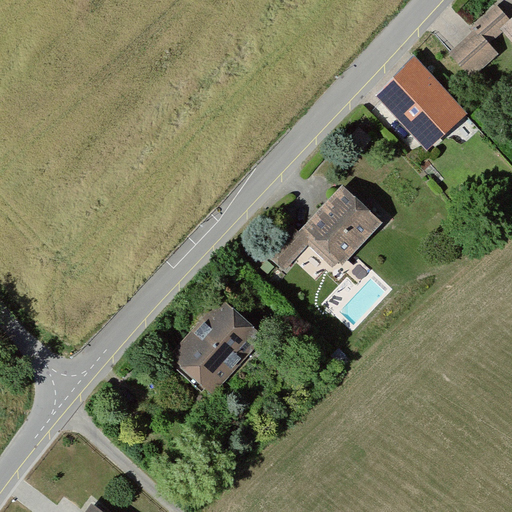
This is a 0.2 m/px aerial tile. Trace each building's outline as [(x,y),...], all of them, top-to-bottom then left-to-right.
[(494,39),(508,26),(492,8),(448,47),(475,77),(505,51),(494,39)] [(472,105),(418,53),(377,95),(431,147),(472,105)] [(350,266),(394,217),(344,171),(274,247),(291,262),(316,235),(350,266)] [(275,331),(238,297),(185,356),(222,390),(275,331)] [(117,511),(97,497),(86,511),(117,511)]
